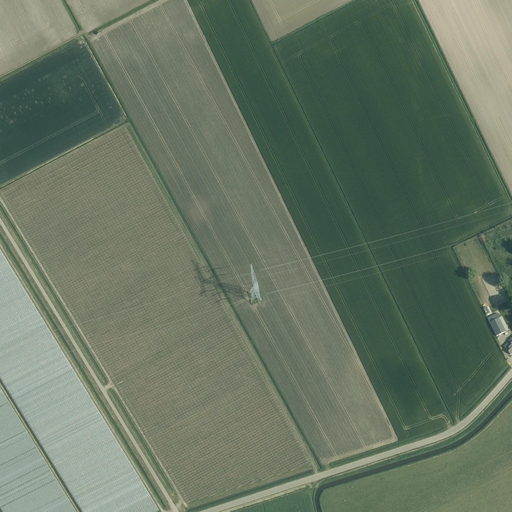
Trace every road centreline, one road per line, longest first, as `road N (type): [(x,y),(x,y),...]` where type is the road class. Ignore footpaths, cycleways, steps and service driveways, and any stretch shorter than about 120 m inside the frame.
road 1 (tertiary): [(208,511),(449,433),(511,373)]
road 2 (unclassified): [(172,511),(0,223)]
